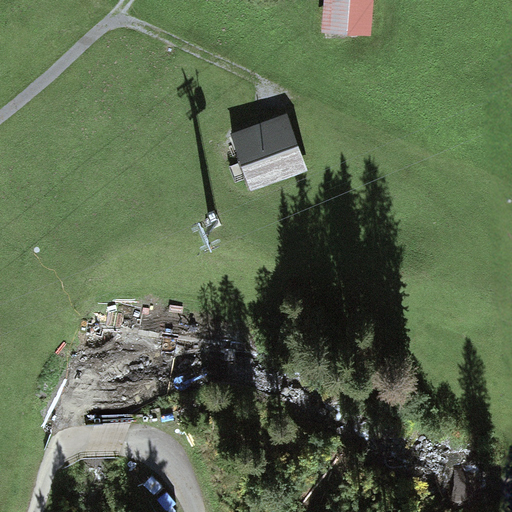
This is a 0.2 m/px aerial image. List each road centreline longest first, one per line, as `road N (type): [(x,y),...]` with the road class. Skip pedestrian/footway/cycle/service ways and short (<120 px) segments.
road 1 (track): [(34,511),(56,451),(81,440),(125,440),(157,451),(184,481),(195,511)]
road 2 (track): [(109,23),(124,18),(266,82)]
